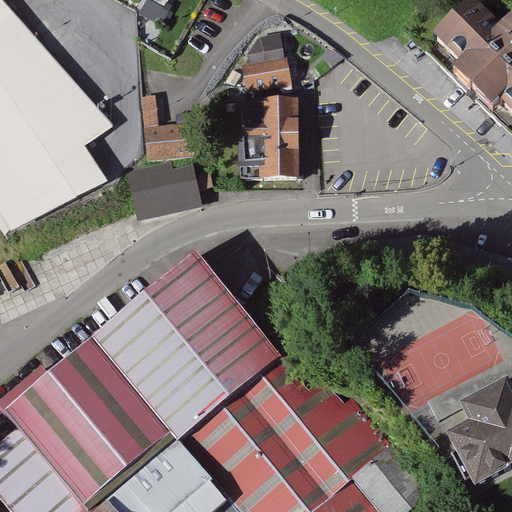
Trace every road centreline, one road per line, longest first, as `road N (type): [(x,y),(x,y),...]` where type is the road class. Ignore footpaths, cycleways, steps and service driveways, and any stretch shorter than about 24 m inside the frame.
road 1 (residential): [(502,189),(460,201),(248,214),(190,228),(0,362)]
road 2 (residential): [(502,189),(483,159),(365,58),(273,0)]
